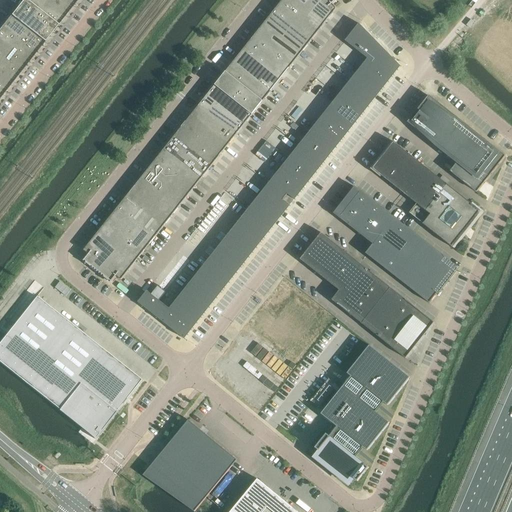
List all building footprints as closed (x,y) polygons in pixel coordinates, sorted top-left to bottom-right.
[(22,0),(11,16),(44,42),(57,26),(24,0),(22,0)] [(51,0),(24,0),(57,26),(68,13),(51,0)] [(51,0),(68,13),(77,0),(51,0)] [(318,32),(326,22),(304,5),(297,0),(282,0),(281,3),(318,32)] [(309,0),(304,5),(326,22),(336,9),(337,9),(332,4),(336,0),(309,0)] [(310,42),(318,32),(281,3),(273,13),(310,42)] [(273,13),(262,26),(300,55),(310,42),(273,13)] [(3,25),(36,52),(44,42),(11,16),(3,25)] [(359,24),(345,41),(367,59),(379,44),(359,24)] [(0,28),(0,39),(29,62),(36,52),(3,25),(0,28)] [(289,69),(300,55),(262,26),(252,39),(289,69)] [(0,55),(21,72),(29,62),(0,39),(0,55)] [(252,39),(244,49),(281,78),(289,69),(252,39)] [(379,44),(367,59),(392,78),(401,67),(379,44)] [(271,92),(281,78),(244,49),(234,62),(271,92)] [(0,71),(13,82),(21,72),(0,55),(0,71)] [(367,59),(358,71),(382,90),(392,78),(367,59)] [(234,62),(226,72),(263,102),(271,92),(234,62)] [(0,87),(5,92),(13,82),(0,71),(0,87)] [(358,71),(348,83),(372,103),(382,90),(358,71)] [(252,115),(263,102),(226,72),(215,85),(252,115)] [(348,83),(338,96),(362,115),(372,103),(348,83)] [(215,85),(207,95),(245,125),(252,115),(215,85)] [(237,135),(245,125),(207,95),(199,105),(237,135)] [(338,96),(328,108),(352,128),(362,115),(338,96)] [(429,97),(410,121),(415,124),(413,127),(458,162),(450,172),(471,189),(472,188),(477,191),(504,157),(429,97)] [(199,105),(192,115),(229,144),(237,135),(199,105)] [(328,108),(318,121),(342,140),(352,128),(328,108)] [(221,154),(229,144),(192,115),(184,125),(221,154)] [(318,121),(308,134),(332,153),(342,140),(318,121)] [(184,125),(173,138),(211,168),(221,154),(184,125)] [(308,134),(298,146),(322,165),(332,153),(308,134)] [(203,178),(211,168),(173,138),(165,148),(203,178)] [(373,169),(430,215),(423,224),(453,248),(464,234),(461,231),(466,226),(469,228),(482,212),(394,142),(373,169)] [(298,146),(288,159),(312,178),(322,165),(298,146)] [(165,148),(157,158),(195,187),(203,178),(165,148)] [(187,197),(195,187),(157,158),(150,168),(187,197)] [(288,159),(278,171),(303,190),(312,178),(288,159)] [(142,178),(179,207),(187,197),(150,168),(142,178)] [(278,171),(268,184),(285,197),(288,195),(295,200),(303,190),(278,171)] [(171,217),(179,207),(142,178),(134,187),(171,217)] [(268,184),(258,196),(283,215),(290,206),(283,200),(285,197),(268,184)] [(126,197),(163,227),(171,217),(134,187),(126,197)] [(434,290),(437,288),(451,275),(452,274),(452,273),(453,273),(453,272),(453,271),(453,270),(452,270),(452,269),(451,269),(442,263),(446,258),(356,188),(350,196),(353,198),(339,211),(339,212),(338,212),(338,213),(338,214),(338,215),(338,216),(339,216),(339,217),(340,217),(349,222),(348,224),(373,244),(366,254),(429,303),(437,293),(434,290)] [(288,195),(284,200),(290,205),(291,204),(293,201),(294,200),(288,195)] [(258,196),(248,209),(273,228),(283,215),(258,196)] [(156,237),(163,227),(126,197),(118,207),(156,237)] [(105,224),(142,253),(156,237),(118,207),(105,224)] [(248,209),(239,221),(263,240),(273,228),(248,209)] [(239,221),(229,234),(253,253),(263,240),(239,221)] [(135,263),(142,253),(105,224),(97,234),(116,249),(135,263)] [(434,323),(429,318),(321,233),(300,260),(339,291),(332,300),(400,354),(406,359),(434,323)] [(97,234),(84,251),(89,254),(83,261),(84,262),(85,261),(87,262),(86,263),(91,267),(92,266),(93,267),(92,268),(93,269),(94,268),(96,269),(95,270),(96,269),(98,271),(97,272),(116,249),(97,234)] [(229,234),(219,246),(243,266),(253,253),(229,234)] [(219,246),(209,259),(233,278),(243,266),(219,246)] [(135,263),(116,249),(97,272),(98,272),(98,271),(100,273),(99,274),(100,274),(101,273),(102,274),(101,275),(102,276),(103,275),(104,276),(104,277),(109,281),(110,280),(111,281),(110,282),(111,283),(116,276),(121,280),(135,263)] [(209,259),(199,271),(223,291),(233,278),(209,259)] [(199,271),(189,284),(213,303),(223,291),(199,271)] [(189,284),(179,296),(203,316),(213,303),(189,284)] [(147,291),(138,302),(160,320),(169,308),(159,300),(165,293),(164,292),(158,287),(152,294),(147,291)] [(179,296),(169,308),(194,327),(203,316),(179,296)] [(37,297),(36,297),(6,334),(6,335),(0,342),(0,363),(81,429),(82,428),(94,438),(93,438),(95,440),(98,436),(116,413),(115,412),(141,380),(83,334),(59,315),(37,297)] [(169,308),(160,320),(185,339),(194,327),(169,308)] [(330,436),(327,434),(316,448),(318,450),(315,454),(352,483),(355,479),(358,482),(369,468),(356,457),(365,446),(369,449),(389,423),(376,412),(384,403),(388,406),(410,378),(370,345),(347,374),(351,377),(344,386),(343,386),(321,414),(337,427),(330,436)] [(214,487),(237,460),(189,420),(152,464),(154,465),(148,473),(163,485),(161,488),(194,511),(214,487)] [(297,511),(257,479),(230,511),(297,511)]
